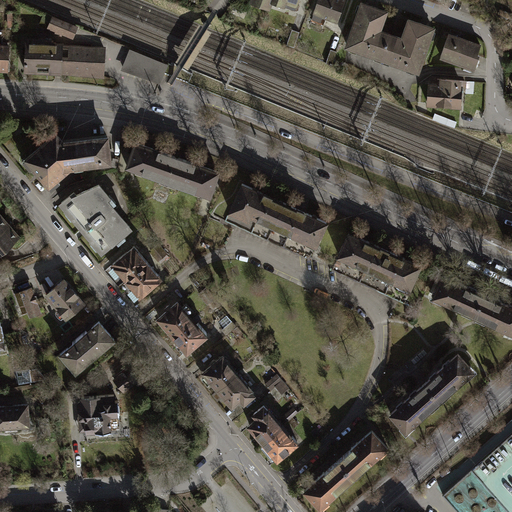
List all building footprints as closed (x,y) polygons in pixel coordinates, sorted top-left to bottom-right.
[(270,2),(270,0),(252,0),(251,2),(268,8),(270,2)] [(270,0),(270,2),(295,10),(298,0),(270,0)] [(318,0),(314,13),(338,21),(345,0),(318,0)] [(348,45),(383,58),(391,34),(378,30),(385,11),(362,3),(348,45)] [(40,24),(75,38),(79,28),(44,14),(40,24)] [(403,39),(391,34),(383,58),(417,70),(433,29),(410,20),(403,39)] [(302,32),(293,29),(287,46),(296,48),(302,32)] [(0,69),(8,70),(9,46),(1,45),(2,31),(0,30),(0,69)] [(481,44),(449,32),(440,57),(474,69),(479,57),(476,56),(481,44)] [(63,73),(103,77),(103,76),(104,48),(63,46),(63,44),(40,43),(40,40),(27,39),(25,71),(63,73)] [(338,52),(332,50),(328,62),(334,64),(338,52)] [(124,68),(161,83),(166,69),(136,57),(135,61),(128,58),(124,68)] [(440,83),(428,83),(427,106),(461,108),(462,79),(446,79),(440,78),(440,83)] [(475,82),(467,81),(467,93),(474,94),(475,82)] [(435,113),(433,117),(455,127),(457,122),(435,113)] [(49,186),(71,168),(68,142),(64,143),(56,134),(26,160),(49,186)] [(107,138),(68,142),(71,168),(111,163),(107,138)] [(177,157),(137,142),(128,166),(169,181),(177,157)] [(218,172),(177,157),(169,181),(210,195),(218,172)] [(285,203),(243,184),(230,211),(248,219),(249,215),(274,226),(285,203)] [(74,193),(62,203),(103,251),(130,227),(106,198),(109,195),(99,185),(77,195),(74,193)] [(327,222),(285,203),(274,226),(316,245),(327,222)] [(248,219),(230,211),(226,221),(311,258),(316,245),(274,226),(249,215),(248,219)] [(0,253),(4,250),(19,237),(17,238),(0,217),(0,253)] [(421,265),(350,232),(339,256),(410,288),(421,265)] [(138,249),(117,267),(131,284),(153,266),(138,249)] [(157,249),(152,253),(161,265),(167,260),(157,249)] [(410,288),(339,256),(333,270),(403,303),(410,288)] [(153,266),(131,284),(146,301),(167,283),(153,266)] [(484,294),(443,275),(433,296),(475,315),(484,294)] [(64,280),(47,295),(66,318),(84,303),(64,280)] [(29,312),(39,308),(31,288),(16,294),(20,303),(25,301),(29,312)] [(207,288),(199,294),(208,304),(215,299),(207,288)] [(511,306),(484,294),(475,315),(511,331),(511,306)] [(160,318),(173,334),(192,319),(178,302),(160,318)] [(173,334),(187,351),(206,336),(205,335),(207,333),(199,323),(197,325),(192,319),(173,334)] [(232,321),(223,329),(227,334),(237,326),(232,321)] [(62,354),(76,370),(114,339),(100,322),(88,332),(86,330),(73,342),(74,343),(62,354)] [(425,384),(440,401),(474,371),(459,354),(425,384)] [(204,371),(218,387),(237,372),(223,355),(204,371)] [(115,379),(124,391),(144,374),(135,363),(115,379)] [(218,387),(233,404),(240,397),(244,402),(255,393),(237,372),(218,387)] [(19,377),(21,386),(41,382),(39,373),(19,377)] [(277,374),(266,383),(271,389),(275,385),(282,379),(277,374)] [(282,379),(275,385),(282,393),(289,387),(282,379)] [(391,413),(406,430),(440,401),(425,384),(391,413)] [(115,394),(82,397),(82,400),(80,400),(79,402),(80,417),(79,417),(79,425),(85,424),(86,432),(98,431),(100,433),(107,432),(109,430),(121,429),(119,401),(115,401),(115,394)] [(263,440),(281,425),(264,405),(254,413),(257,418),(250,424),(263,440)] [(294,407),(287,413),(291,417),(298,411),(294,407)] [(0,409),(0,433),(6,433),(6,437),(24,436),(24,432),(34,431),(32,408),(0,409)] [(511,511),(511,419),(469,459),(475,466),(473,467),(443,494),(459,511),(511,511)] [(278,457),(298,441),(293,435),(291,436),(281,425),(263,440),(278,457)] [(339,460),(354,477),(388,447),(372,430),(339,460)] [(305,490),(321,507),(354,477),(339,460),(305,490)]
